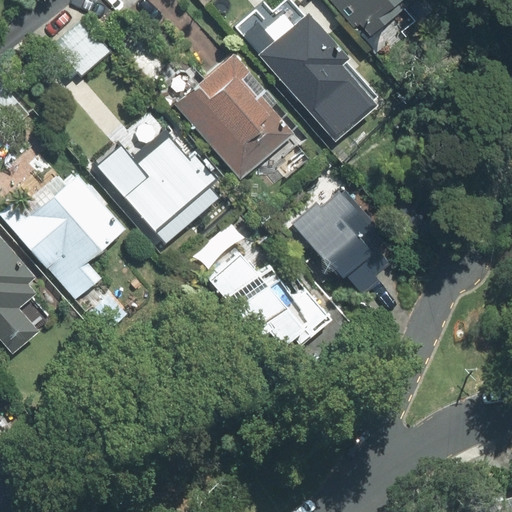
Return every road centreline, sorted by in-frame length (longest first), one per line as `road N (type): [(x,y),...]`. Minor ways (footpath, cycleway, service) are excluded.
road 1 (residential): [(359,493),(462,236),(511,164)]
road 2 (residential): [(511,415),(443,436),(359,493)]
